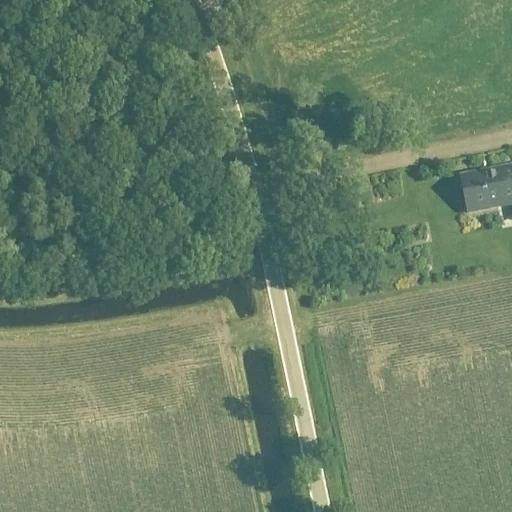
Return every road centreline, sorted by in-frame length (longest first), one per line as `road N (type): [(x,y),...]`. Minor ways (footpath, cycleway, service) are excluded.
road 1 (unclassified): [(318,511),(243,152),(189,0)]
road 2 (track): [(0,136),(228,0)]
